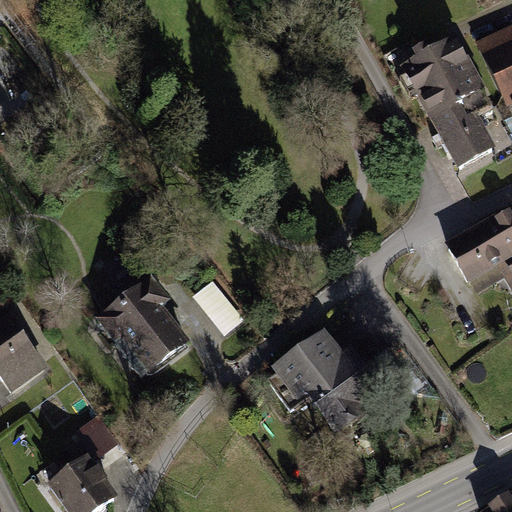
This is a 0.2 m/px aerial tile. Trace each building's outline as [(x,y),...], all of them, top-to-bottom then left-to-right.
[(501,97),(511,92),(511,35),(479,51),(501,97)] [(405,70),(429,114),(478,87),(454,44),(405,70)] [(478,87),(429,114),(460,170),(492,152),(476,123),(493,113),(478,87)] [(511,213),(449,251),(467,282),(503,261),(511,277),(509,279),(511,283),(511,213)] [(224,338),(244,322),(213,283),(193,299),(224,338)] [(151,285),(100,324),(115,343),(122,338),(150,374),(186,347),(158,310),(166,304),(151,285)] [(9,323),(0,329),(0,377),(11,393),(43,369),(9,323)] [(310,353),(269,383),(291,413),(313,397),(337,430),(358,415),(354,409),(373,395),(350,363),(341,369),(321,342),(308,351),(310,353)] [(71,474),(51,489),(68,511),(99,511),(115,501),(103,485),(106,483),(98,472),(95,474),(87,463),(90,461),(79,446),(60,460),(71,474)] [(511,511),(511,497),(489,511),(511,511)]
